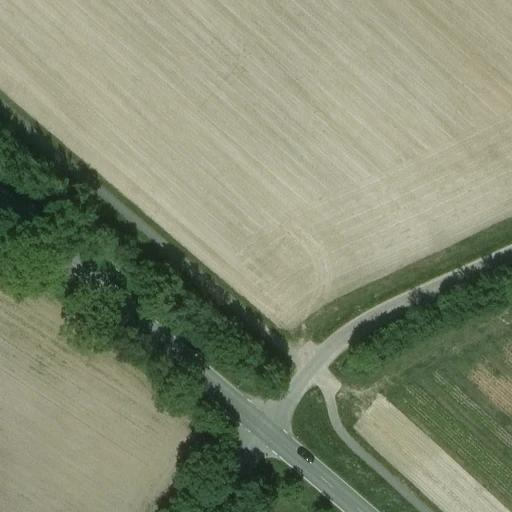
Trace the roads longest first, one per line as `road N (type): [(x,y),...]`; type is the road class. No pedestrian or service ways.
road 1 (secondary): [(0,203),(265,429)]
road 2 (unclassified): [(511,255),(338,342),(265,429)]
road 3 (secondary): [(265,429),(359,511)]
